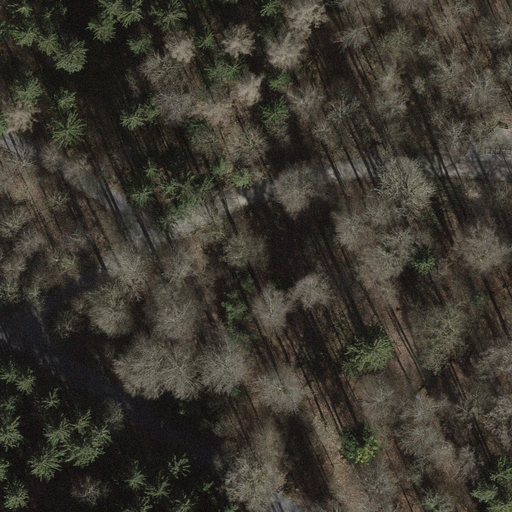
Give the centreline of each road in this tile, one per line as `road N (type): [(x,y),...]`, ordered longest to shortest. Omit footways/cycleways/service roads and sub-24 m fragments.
road 1 (track): [(511,170),(372,163),(292,180),(182,223),(2,334)]
road 2 (track): [(290,511),(2,334)]
road 3 (track): [(141,247),(99,189),(0,137)]
